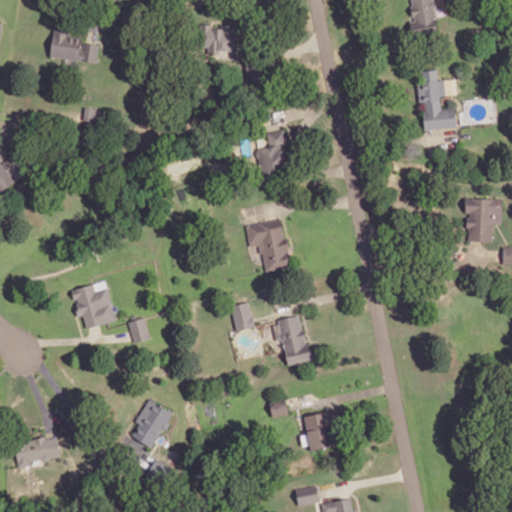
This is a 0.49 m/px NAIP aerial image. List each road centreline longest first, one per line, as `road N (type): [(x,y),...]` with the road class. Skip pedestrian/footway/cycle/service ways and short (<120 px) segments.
road 1 (residential): [(376,299),(316,0)]
road 2 (residential): [(376,299),(418,511)]
